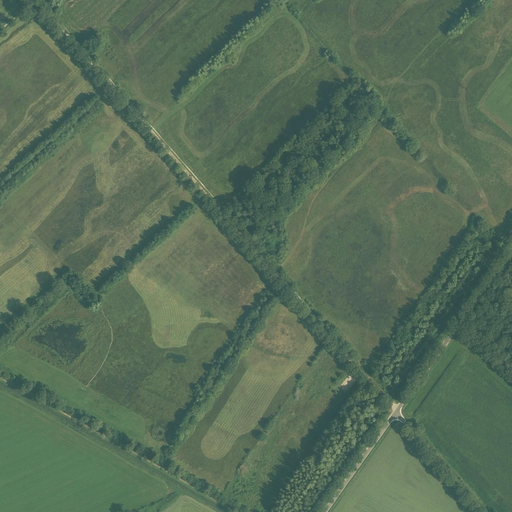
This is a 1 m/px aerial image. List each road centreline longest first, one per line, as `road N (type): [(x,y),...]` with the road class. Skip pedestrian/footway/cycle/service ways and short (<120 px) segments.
road 1 (track): [(33,0),(273,271)]
road 2 (unclassified): [(396,411),(511,248)]
road 3 (track): [(396,411),(273,271)]
road 4 (unclassified): [(483,511),(396,411)]
road 5 (unclassified): [(324,511),(396,411)]
